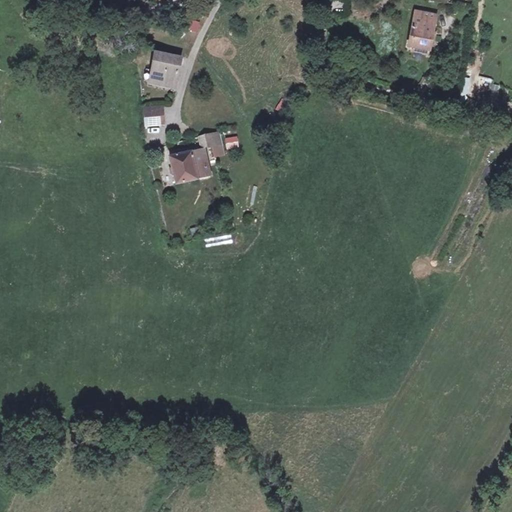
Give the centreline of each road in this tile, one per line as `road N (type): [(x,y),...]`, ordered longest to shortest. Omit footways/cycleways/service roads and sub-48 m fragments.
road 1 (track): [(319,0),(321,63),(346,84),(511,121)]
road 2 (residential): [(219,0),(183,74),(171,124)]
